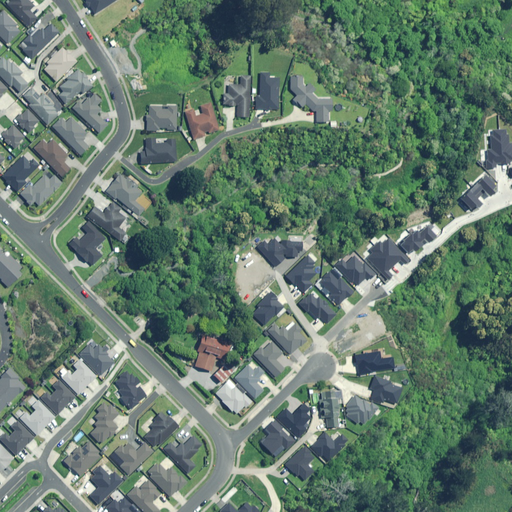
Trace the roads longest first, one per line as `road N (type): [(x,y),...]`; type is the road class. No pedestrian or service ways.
road 1 (residential): [(168,383),(35,241)]
road 2 (residential): [(110,150),(157,182),(223,135),(260,125)]
road 3 (residential): [(60,0),(124,116),(110,150)]
road 4 (residential): [(223,444),(320,369)]
